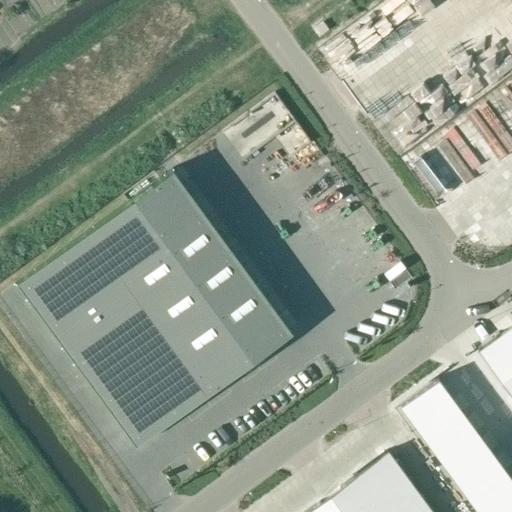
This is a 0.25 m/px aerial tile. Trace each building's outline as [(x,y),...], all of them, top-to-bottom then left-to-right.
[(0,0),(0,54),(26,39),(2,0),(0,0)] [(161,424),(170,416),(172,418),(292,330),(172,167),(16,282),(83,373),(85,372),(136,442),(145,435),(147,438),(163,427),(161,424)] [(511,321),(477,347),(511,395),(511,321)] [(511,511),(511,476),(438,376),(399,404),(478,511),(511,511)] [(408,511),(372,462),(304,511),(408,511)]
